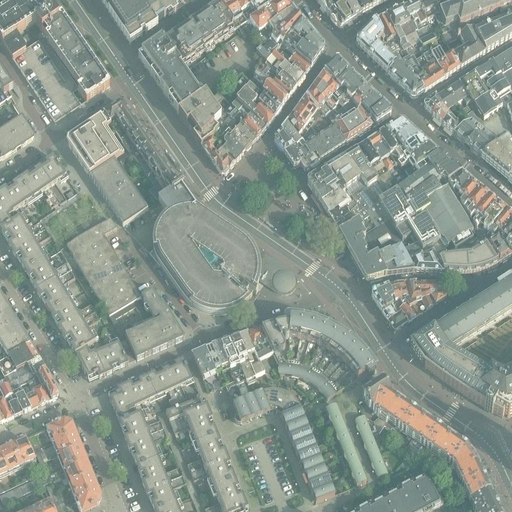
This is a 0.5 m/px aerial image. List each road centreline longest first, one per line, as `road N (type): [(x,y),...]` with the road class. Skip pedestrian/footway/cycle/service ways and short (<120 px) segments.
road 1 (tertiary): [(136,85),(219,200),(349,298)]
road 2 (unknown): [(253,285),(207,235),(180,237),(183,266),(209,294),(248,290)]
road 3 (tertiary): [(383,349),(411,386),(496,453)]
road 4 (residential): [(202,341),(291,308),(349,298)]
road 5 (residential): [(77,401),(0,272)]
road 6 (residential): [(406,112),(511,204)]
road 7 (residential): [(202,341),(77,401)]
road 8 (residential): [(476,291),(417,279),(349,298)]
